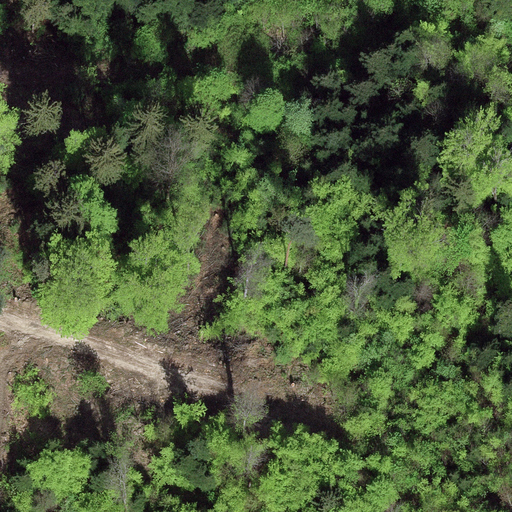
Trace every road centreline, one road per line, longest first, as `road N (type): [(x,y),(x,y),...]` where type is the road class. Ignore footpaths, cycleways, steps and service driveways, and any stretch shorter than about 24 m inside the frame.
road 1 (track): [(0,80),(240,77),(428,39),(511,42)]
road 2 (track): [(8,325),(117,449),(201,511)]
road 3 (track): [(0,322),(255,400)]
